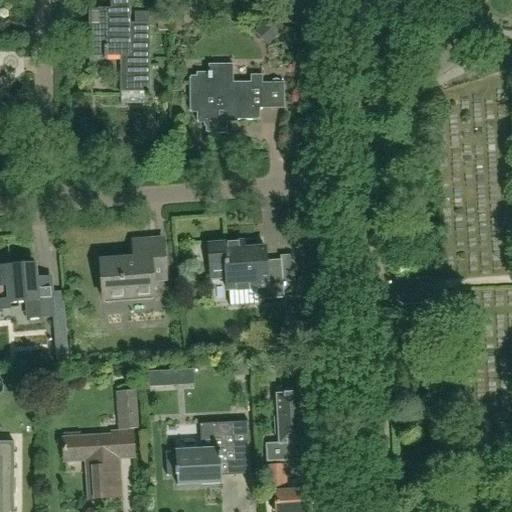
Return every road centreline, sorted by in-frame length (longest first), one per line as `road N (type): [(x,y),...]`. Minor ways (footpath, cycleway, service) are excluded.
road 1 (residential): [(337,511),(320,182)]
road 2 (residential): [(55,201),(320,182)]
road 3 (residential): [(320,182),(324,120),(445,57),(457,44),(458,0)]
road 4 (residential): [(55,201),(46,0)]
